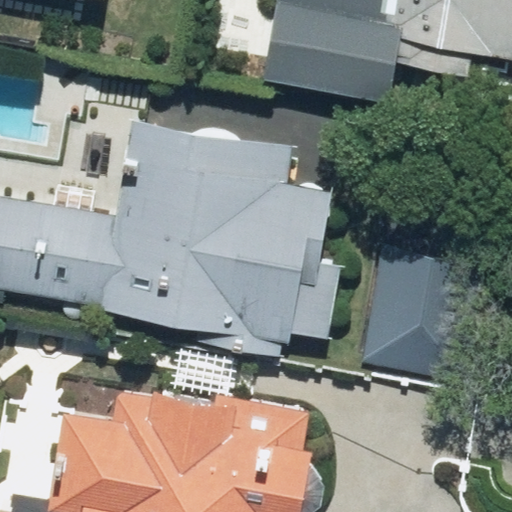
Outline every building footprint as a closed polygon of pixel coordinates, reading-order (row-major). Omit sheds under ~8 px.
[(511,0),(275,0),(262,71),(393,96),(401,56),(472,69),(474,60),(511,66),(511,0)] [(45,42),(0,35),(0,148),(62,158),(70,111),(35,106),(45,42)] [(117,211),(0,189),(0,296),(286,350),(291,324),(328,330),(342,257),(320,253),(334,182),(288,173),(294,142),(135,113),(117,211)] [(381,240),(363,353),(435,364),(453,251),(381,240)] [(299,511),(312,439),(305,438),(311,401),(217,388),(216,394),(153,382),(152,390),(117,384),(113,413),(63,406),(48,501),(78,507),(77,511),(299,511)]
